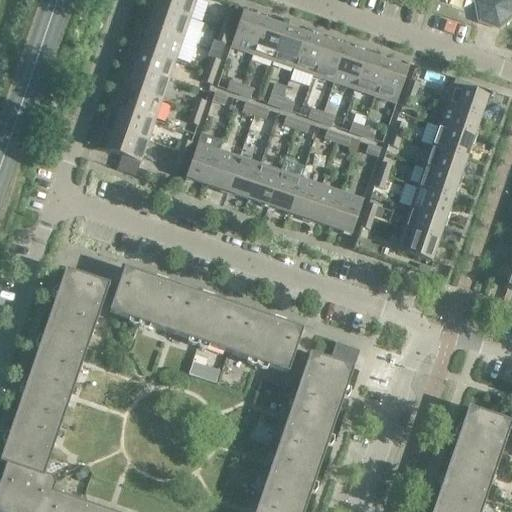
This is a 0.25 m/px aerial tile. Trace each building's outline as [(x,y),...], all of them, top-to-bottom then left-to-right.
[(195,0),(156,0),(154,8),(189,20),(195,0)] [(511,0),(477,0),(475,2),(479,23),(500,30),(511,19),(511,0)] [(189,20),(154,8),(147,28),(182,40),(189,20)] [(263,21),(242,14),(230,48),(251,56),(263,21)] [(233,21),(224,18),(220,30),(229,33),(233,21)] [(283,28),(263,21),(251,56),(272,63),(283,28)] [(182,40),(147,28),(140,48),(175,60),(182,40)] [(304,35),(283,28),(272,63),(292,70),(304,35)] [(229,33),(220,30),(216,42),(225,45),(229,33)] [(324,42),(304,35),(292,70),(312,77),(324,42)] [(345,49),(324,42),(312,77),(333,84),(345,49)] [(175,60),(140,48),(133,69),(168,81),(175,60)] [(365,56),(345,49),(333,84),(353,91),(365,56)] [(386,63),(365,56),(353,91),(374,98),(386,63)] [(219,62),(210,59),(206,71),(215,74),(219,62)] [(407,70),(386,63),(374,98),(395,105),(407,70)] [(168,81),(133,69),(126,89),(161,101),(168,81)] [(215,74),(206,71),(202,83),(211,86),(215,74)] [(241,86),(229,82),(226,91),(238,95),(241,86)] [(418,85),(410,82),(405,94),(414,97),(418,85)] [(252,90),(241,86),(238,95),(249,99),(252,90)] [(487,97),(452,86),(445,107),(480,119),(487,97)] [(161,101),(126,89),(119,110),(154,122),(161,101)] [(227,98),(214,93),(211,102),(224,106),(227,98)] [(414,97),(405,94),(401,105),(410,108),(414,97)] [(281,100),(270,96),(267,105),(279,109),(281,100)] [(205,103),(196,100),(192,112),(201,115),(205,103)] [(293,104),(281,100),(279,109),(290,113),(293,104)] [(256,108),(244,104),(241,112),(253,116),(256,108)] [(480,119),(445,107),(438,127),(473,139),(480,119)] [(268,112),(256,108),(253,116),(265,121),(268,112)] [(154,122),(119,110),(112,130),(147,142),(154,122)] [(322,114),(310,110),(307,119),(319,123),(322,114)] [(201,115),(192,112),(188,124),(197,127),(201,115)] [(334,118),(322,114),(319,123),(331,127),(334,118)] [(297,122),(285,118),(282,126),(294,130),(297,122)] [(309,126),(297,122),(294,130),(306,134),(309,126)] [(404,126),(396,123),(392,134),(400,137),(404,126)] [(363,128),(351,124),(348,133),(360,137),(363,128)] [(473,139),(438,127),(431,148),(466,160),(473,139)] [(375,132),(363,128),(360,137),(372,141),(375,132)] [(147,142),(112,130),(105,152),(140,164),(147,142)] [(338,136),(326,132),(323,140),(335,144),(338,136)] [(400,137),(392,134),(387,146),(396,149),(400,137)] [(221,143),(200,136),(185,179),(206,186),(218,151),(221,143)] [(350,140),(338,136),(335,144),(347,148),(350,140)] [(191,144),(182,141),(178,153),(187,156),(191,144)] [(380,150),(367,146),(364,154),(377,159),(380,150)] [(466,160),(431,148),(424,168),(459,180),(466,160)] [(239,158),(218,151),(206,186),(227,193),(239,158)] [(187,156),(178,153),(174,165),(183,168),(187,156)] [(259,165),(239,158),(227,193),(247,200),(259,165)] [(390,166),(382,163),(377,175),(386,178),(390,166)] [(280,172),(259,165),(247,200),(268,207),(280,172)] [(459,180),(424,168),(417,189),(452,201),(459,180)] [(300,179),(280,172),(268,207),(288,214),(300,179)] [(386,178),(377,175),(373,187),(382,190),(386,178)] [(321,186),(300,179),(288,214),(309,221),(321,186)] [(341,193),(321,186),(309,221),(329,228),(341,193)] [(452,201),(417,189),(410,209),(445,221),(452,201)] [(363,201),(341,193),(329,228),(350,236),(363,201)] [(376,207),(368,204),(364,216),(372,219),(376,207)] [(445,221),(410,209),(403,230),(438,241),(445,221)] [(372,219),(364,216),(359,228),(368,231),(372,219)] [(438,241),(403,230),(396,251),(430,263),(438,241)] [(123,269),(116,291),(108,313),(129,320),(130,315),(140,318),(138,323),(168,334),(183,290),(165,284),(166,282),(164,282),(164,283),(155,280),(155,279),(154,278),(154,280),(123,269)] [(108,286),(65,271),(48,320),(91,335),(108,286)] [(201,296),(183,290),(168,334),(199,344),(201,339),(210,342),(208,347),(227,354),(242,310),(213,300),(213,298),(212,298),(211,300),(202,297),(203,295),(202,295),(201,296)] [(272,320),(242,310),(227,354),(247,361),(248,355),(258,358),(256,364),(287,375),(302,331),(283,324),(284,323),(282,322),(282,324),(273,321),(273,319),(272,319),(272,320)] [(91,335),(48,320),(32,367),(75,382),(91,335)] [(359,352),(335,344),(330,357),(354,365),(359,352)] [(353,369),(309,354),(292,403),(336,418),(353,369)] [(75,382),(32,367),(15,415),(59,430),(75,382)] [(336,418),(292,403),(276,451),(320,466),(336,418)] [(511,424),(467,408),(460,429),(451,457),(494,472),(511,424)] [(59,430),(15,415),(0,459),(0,464),(5,466),(42,479),(43,476),(59,430)] [(303,511),(320,466),(276,451),(259,499),(298,511),(303,511)] [(480,511),(494,472),(451,457),(434,505),(454,511),(480,511)] [(42,479),(5,466),(0,481),(0,511),(42,511),(49,493),(52,493),(54,485),(51,479),(43,476),(42,479)] [(105,511),(52,493),(49,493),(42,511),(105,511)] [(298,511),(259,499),(254,511),(298,511)]
